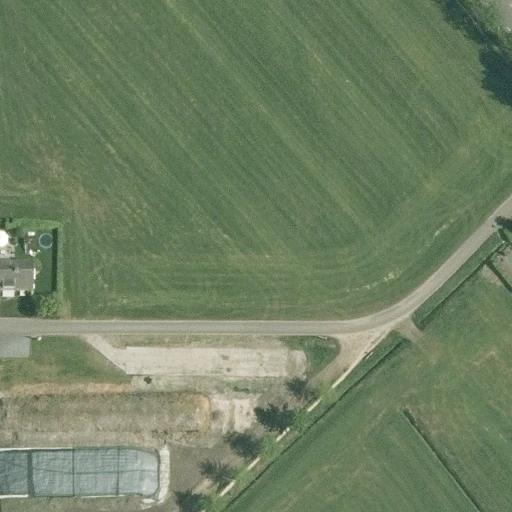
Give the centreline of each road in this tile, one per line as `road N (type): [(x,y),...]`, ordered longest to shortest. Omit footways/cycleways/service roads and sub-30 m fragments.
road 1 (track): [(385,330),(196,511)]
road 2 (unclassified): [(385,330),(511,207)]
